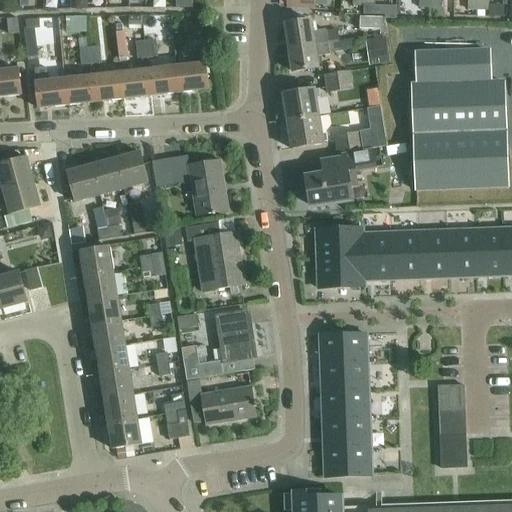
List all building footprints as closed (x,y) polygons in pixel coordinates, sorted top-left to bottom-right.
[(18,0),(18,11),(29,11),(29,0),(18,0)] [(84,0),(74,0),(75,11),(87,10),(86,2),(84,0)] [(126,0),(127,8),(138,9),(138,0),(126,0)] [(188,0),(174,0),(174,9),(188,9),(188,0)] [(315,9),(315,6),(316,6),(315,0),(286,0),(286,8),(315,9)] [(419,0),(419,9),(429,10),(429,0),(419,0)] [(429,0),(429,10),(440,10),(440,0),(429,0)] [(467,0),(468,12),(477,12),(477,0),(467,0)] [(477,0),(477,12),(489,12),(488,0),(477,0)] [(490,4),(489,15),(504,16),(504,5),(490,4)] [(17,19),(7,20),(8,34),(19,33),(17,19)] [(385,35),(383,19),(358,19),(358,31),(379,31),(378,36),(385,35)] [(37,20),(22,22),(23,31),(38,29),(37,20)] [(285,25),(289,50),(339,42),(337,31),(326,33),(326,30),(313,32),(311,21),(285,25)] [(141,24),(129,24),(129,33),(141,33),(141,24)] [(386,37),(366,40),(370,66),(390,63),(386,37)] [(117,38),(119,62),(126,61),(125,38),(117,38)] [(156,41),(144,42),(146,59),(158,58),(156,41)] [(144,42),(136,43),(138,60),(146,59),(144,42)] [(319,69),(317,59),(331,56),(330,53),(340,52),(339,42),(289,50),(292,73),(319,69)] [(39,57),(38,45),(27,46),(28,58),(39,57)] [(88,48),(90,66),(102,65),(100,46),(88,48)] [(82,67),(90,66),(88,48),(80,49),(82,67)] [(175,68),(178,95),(207,92),(204,65),(203,65),(202,52),(190,53),(191,66),(175,68)] [(413,119),(413,120),(415,192),(508,190),(505,84),(487,85),(486,52),(416,54),(417,87),(412,87),(413,119)] [(147,71),(150,98),(178,95),(175,68),(147,71)] [(37,110),(66,107),(63,80),(47,82),(46,69),(34,70),(36,84),(34,84),(37,110)] [(0,72),(0,98),(20,97),(17,70),(0,72)] [(119,74),(122,101),(150,98),(147,71),(119,74)] [(325,76),(328,95),(353,91),(350,72),(325,76)] [(91,77),(94,104),(122,101),(119,74),(91,77)] [(63,80),(66,107),(94,104),(91,77),(63,80)] [(283,95),(287,124),(319,118),(315,90),(283,95)] [(324,146),(319,118),(287,124),(292,151),(324,146)] [(361,134),(364,151),(377,149),(374,132),(361,134)] [(363,152),(360,133),(334,137),(337,156),(363,152)] [(311,207),(345,202),(350,201),(348,188),(355,187),(353,173),(372,170),(370,152),(344,156),(344,160),(323,163),(325,176),(307,179),(311,207)] [(114,161),(122,191),(147,184),(139,155),(114,161)] [(196,217),(226,212),(218,163),(188,168),(186,157),(151,163),(155,190),(191,184),(196,217)] [(0,166),(0,193),(3,192),(5,198),(34,190),(26,160),(0,166)] [(90,168),(99,197),(122,191),(114,161),(90,168)] [(74,204),(99,197),(90,168),(66,175),(74,204)] [(39,208),(34,190),(5,198),(10,216),(4,218),(7,230),(32,223),(28,211),(39,208)] [(123,225),(119,209),(105,212),(109,228),(123,225)] [(99,242),(110,240),(107,229),(109,228),(105,217),(96,219),(99,230),(98,230),(99,242)] [(133,224),(135,235),(146,234),(144,222),(133,224)] [(202,293),(212,291),(242,287),(233,236),(219,238),(217,225),(185,230),(187,243),(194,242),(202,293)] [(49,226),(37,229),(39,236),(46,240),(53,238),(49,226)] [(107,229),(110,240),(122,238),(120,227),(109,228),(107,229)] [(82,228),(68,231),(70,246),(85,244),(82,228)] [(181,229),(164,232),(166,247),(183,245),(181,229)] [(363,230),(316,231),(318,261),(364,259),(363,236),(363,230)] [(502,230),(475,231),(476,278),(504,277),(502,230)] [(511,230),(502,230),(504,277),(511,276),(511,230)] [(475,231),(447,233),(449,279),(476,278),(475,231)] [(447,233),(419,234),(421,280),(449,279),(447,233)] [(419,234),(391,235),(393,281),(421,280),(419,234)] [(391,235),(363,236),(364,259),(365,282),(393,281),(391,235)] [(79,254),(83,279),(112,274),(108,249),(79,254)] [(138,259),(140,270),(152,268),(150,257),(138,259)] [(364,259),(318,261),(319,290),(365,288),(365,282),(364,259)] [(153,279),(152,268),(140,270),(142,280),(153,279)] [(30,292),(42,289),(37,269),(25,272),(30,292)] [(0,279),(0,301),(2,310),(27,304),(19,274),(0,279)] [(83,279),(87,303),(116,298),(112,274),(83,279)] [(87,303),(91,328),(120,323),(116,298),(87,303)] [(146,308),(148,319),(160,317),(158,306),(146,308)] [(246,314),(236,316),(217,319),(223,363),(253,359),(246,314)] [(161,328),(160,317),(148,319),(150,329),(161,328)] [(91,328),(95,352),(124,348),(120,323),(91,328)] [(367,335),(320,337),(321,366),(368,364),(367,335)] [(95,352),(99,377),(128,372),(124,348),(95,352)] [(185,381),(221,377),(220,364),(196,367),(194,349),(180,351),(185,381)] [(154,357),(156,367),(168,366),(166,355),(154,357)] [(368,364),(321,366),(322,394),(369,392),(368,364)] [(169,377),(168,366),(156,367),(158,378),(169,377)] [(99,377),(103,401),(132,397),(128,372),(99,377)] [(252,403),(255,403),(254,398),(251,398),(250,389),(201,397),(198,381),(185,383),(190,411),(202,409),(205,427),(255,419),(252,403)] [(464,386),(437,387),(440,467),(467,466),(465,435),(464,386)] [(369,392),(322,394),(323,422),(370,420),(369,392)] [(162,405),(164,416),(186,413),(183,395),(171,397),(173,404),(162,405)] [(103,401),(107,426),(136,421),(132,397),(103,401)] [(168,442),(188,439),(191,438),(186,413),(164,416),(168,442)] [(370,420),(323,422),(324,450),(371,448),(370,420)] [(140,446),(136,421),(107,426),(111,451),(116,450),(124,449),(140,446)] [(371,448),(324,450),(325,479),(372,477),(371,448)] [(124,449),(116,450),(117,459),(126,458),(124,449)] [(290,511),(342,511),(342,497),(319,498),(319,493),(290,494),(290,511)]
